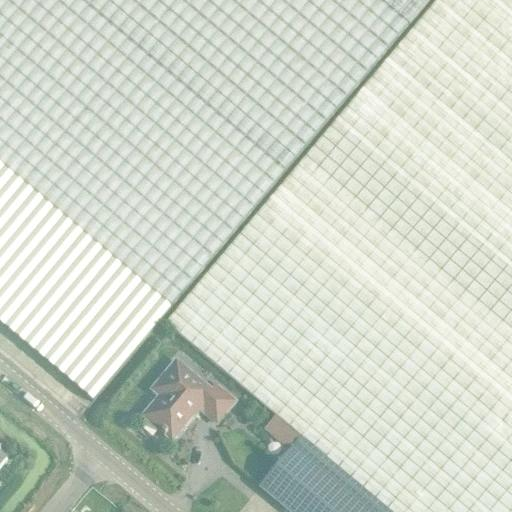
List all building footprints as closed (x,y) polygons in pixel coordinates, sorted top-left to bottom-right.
[(169,312),(407,28),(430,0),(0,0),(0,326),(92,404),(169,312)] [(300,440),(299,441),(381,511),(511,511),(511,0),(438,0),(412,32),(165,326),(300,440)] [(218,426),(234,407),(214,390),(211,395),(178,367),(154,395),(161,400),(144,420),(171,443),(199,410),(218,426)] [(274,419),(263,432),(287,452),(298,440),(274,419)] [(282,511),(381,511),(299,441),(259,492),(282,511)]
